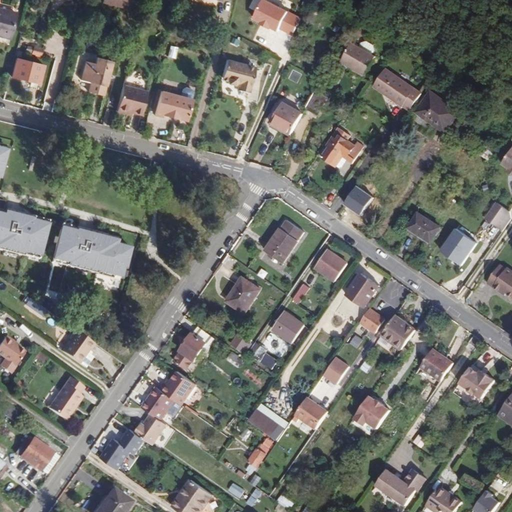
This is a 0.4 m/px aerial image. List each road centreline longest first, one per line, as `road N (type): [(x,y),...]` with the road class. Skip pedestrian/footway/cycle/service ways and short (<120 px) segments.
road 1 (residential): [(266,182),(36,511)]
road 2 (residential): [(511,350),(266,182)]
road 3 (residential): [(0,113),(266,182)]
road 4 (unknown): [(511,384),(420,511)]
